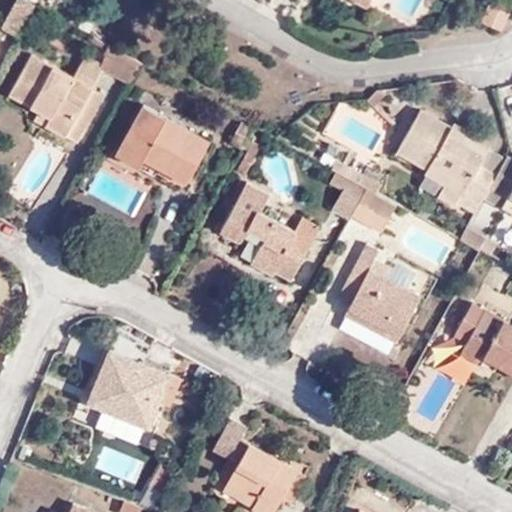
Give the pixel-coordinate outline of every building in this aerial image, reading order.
[(32,0),(11,0),(0,20),(0,22),(15,31),(32,0)] [(507,27),(511,18),(511,6),(500,0),(497,0),(487,15),(507,27)] [(139,58),(108,39),(96,59),(103,64),(128,78),(139,58)] [(103,64),(96,59),(80,50),(68,71),(30,51),(9,89),(37,104),(48,109),(44,119),(75,134),(101,88),(91,83),(103,64)] [(373,106),(390,87),(375,88),(366,98),(373,106)] [(152,145),(191,166),(208,135),(138,98),(110,147),(142,164),(152,145)] [(33,113),(44,119),(48,109),(37,104),(33,113)] [(478,161),(487,146),(488,144),(420,106),(398,148),(428,166),(432,161),(468,182),(462,194),(469,198),(465,204),(479,211),(485,199),(498,173),(478,161)] [(224,133),(237,139),(238,136),(243,128),(248,118),(236,112),(224,133)] [(243,128),(238,136),(245,140),(254,146),(259,138),(243,128)] [(254,146),(245,140),(234,161),(243,166),(254,146)] [(180,185),(191,166),(152,145),(142,164),(180,185)] [(508,159),(509,156),(487,146),(478,161),(498,173),(508,159)] [(332,165),(360,181),(380,192),(385,182),(324,147),(318,158),(332,165)] [(511,161),(508,159),(498,173),(485,199),(503,209),(504,207),(511,211),(511,161)] [(432,161),(428,166),(426,170),(450,186),(462,194),(468,182),(432,161)] [(329,202),(344,210),(360,181),(332,165),(326,177),(339,185),(329,202)] [(249,245),(286,265),(298,244),(281,234),(287,223),(250,202),(259,185),(239,173),(213,219),(230,229),(235,222),(256,233),(249,245)] [(360,181),(344,210),(375,226),(390,197),(380,192),(360,181)] [(462,194),(450,186),(444,195),(462,207),(465,204),(469,198),(462,194)] [(295,210),(287,223),(281,234),(298,244),(312,219),(295,210)] [(474,244),(493,255),(499,244),(470,227),(464,238),(474,244)] [(281,272),(286,265),(249,245),(244,254),(267,268),(269,264),(281,272)] [(341,296),(399,329),(419,295),(380,272),(362,261),(367,253),(354,245),(340,269),(352,275),(341,296)] [(362,261),(380,272),(385,263),(367,253),(362,261)] [(469,285),(482,266),(471,259),(458,278),(469,285)] [(329,289),(341,296),(352,275),(340,269),(329,289)] [(447,357),(465,367),(472,355),(476,348),(489,355),(511,367),(511,320),(466,294),(450,322),(463,331),(447,357)] [(393,340),(399,329),(341,296),(334,307),(338,309),(387,337),(393,340)] [(379,348),(387,337),(338,309),(332,321),(379,348)] [(160,396),(170,374),(111,348),(90,398),(148,424),(160,396)] [(476,348),(472,355),(485,362),(489,355),(476,348)] [(182,380),(170,374),(160,396),(173,401),(182,380)] [(272,511),(282,490),(295,462),(297,459),(236,431),(244,417),(225,409),(209,441),(239,456),(226,482),(258,497),(255,504),(272,511)] [(295,462),(282,490),(293,496),(307,467),(295,462)] [(95,511),(97,509),(81,502),(76,511),(95,511)]
